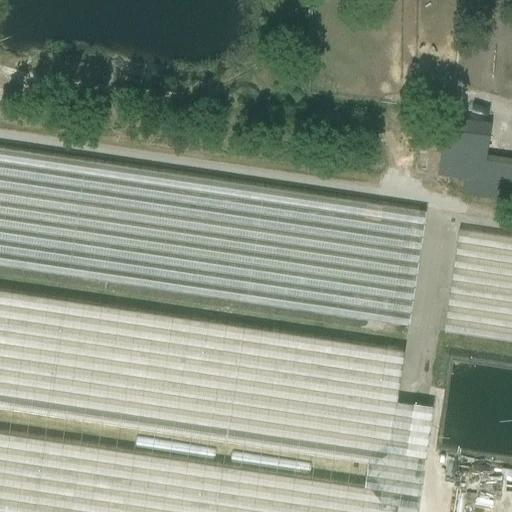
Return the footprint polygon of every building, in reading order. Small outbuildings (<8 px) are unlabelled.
[(445,119),(436,177),(465,182),(461,198),(511,204),(511,159),(485,156),(490,125),(445,119)] [(0,149),(0,266),(407,328),(425,215),(0,149)] [(511,240),(459,232),(444,334),(511,343),(511,240)] [(395,404),(403,355),(0,294),(0,511),(417,511),(431,416),(431,409),(395,404)] [(511,483),(511,458),(448,448),(445,473),(511,483)]
